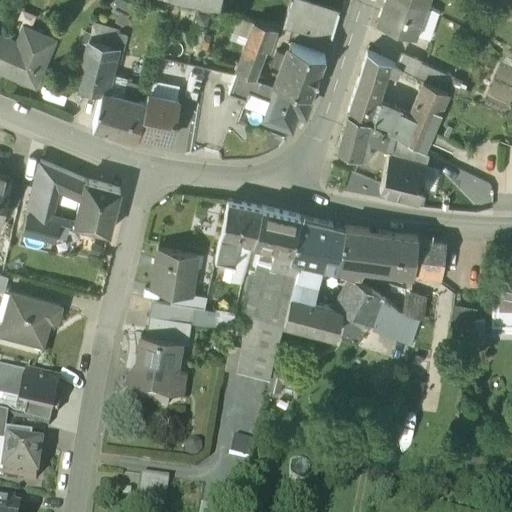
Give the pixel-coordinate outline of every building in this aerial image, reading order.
[(220,0),(177,0),(218,8),(220,0)] [(339,14),(294,0),(291,0),(283,23),(281,28),(331,40),(339,14)] [(424,5),(413,0),(384,0),(376,23),(413,36),(413,35),(424,5)] [(439,12),(424,5),(413,35),(429,40),(439,12)] [(276,27),(254,22),(247,40),(266,48),(266,49),(269,50),(276,27)] [(36,30),(29,47),(0,34),(0,70),(34,85),(54,38),(36,30)] [(113,44),(90,37),(78,86),(100,92),(101,90),(103,91),(113,44)] [(266,48),(247,40),(236,71),(255,78),(266,49),(266,48)] [(325,57),(290,45),(276,85),(310,97),(325,57)] [(387,62),(367,52),(363,66),(382,72),(387,62)] [(420,63),(401,54),(396,66),(400,69),(421,80),(422,81),(448,92),(454,78),(453,77),(452,78),(420,63)] [(396,66),(387,62),(382,72),(395,78),(400,69),(396,66)] [(205,67),(194,64),(192,72),(203,75),(205,67)] [(382,72),(363,66),(358,79),(379,85),(382,72)] [(255,78),(236,71),(228,92),(247,100),(250,92),(255,78)] [(203,75),(192,72),(185,94),(197,98),(203,75)] [(276,85),(255,78),(250,92),(271,100),(276,85)] [(379,85),(358,79),(348,111),(369,119),(370,119),(374,121),(380,102),(375,100),(379,85)] [(448,92),(422,81),(414,98),(440,109),(448,92)] [(310,97),(276,85),(271,100),(264,117),(269,119),(268,121),(269,123),(270,125),(272,126),(274,127),(277,126),(279,125),(280,122),(290,127),(297,110),(305,112),(310,97)] [(103,91),(101,90),(100,92),(93,126),(137,136),(138,132),(146,101),(103,91)] [(179,98),(148,92),(146,101),(138,132),(171,140),(179,98)] [(440,109),(414,98),(408,114),(415,117),(406,139),(423,149),(440,109)] [(408,114),(380,102),(374,121),(389,127),(388,129),(396,134),(398,135),(408,114)] [(365,119),(348,113),(337,151),(364,161),(370,146),(367,145),(369,140),(390,147),(391,148),(396,134),(388,129),(387,129),(365,119)] [(396,134),(391,148),(390,147),(379,190),(418,200),(423,182),(421,181),(428,152),(423,149),(406,139),(398,135),(396,134)] [(62,171),(39,161),(27,212),(51,218),(57,190),(57,189),(62,171)] [(84,180),(62,171),(57,189),(57,190),(80,196),(84,180)] [(0,219),(10,178),(0,175),(0,219)] [(120,189),(84,180),(80,196),(73,225),(109,233),(120,189)] [(262,208),(227,201),(220,236),(248,242),(252,243),(262,208)] [(300,217),(262,208),(252,243),(253,243),(263,246),(292,253),(300,217)] [(51,218),(27,212),(23,231),(54,238),(56,228),(58,221),(58,220),(51,218)] [(345,227),(300,217),(292,253),(292,255),(299,257),(298,261),(321,266),(335,270),(345,227)] [(69,224),(58,221),(56,228),(67,231),(69,224)] [(370,230),(345,227),(335,270),(350,277),(359,282),(364,266),(382,268),(413,272),(441,276),(446,240),(417,236),(386,233),(370,230)] [(248,242),(220,236),(215,259),(228,262),(242,265),(248,242)] [(242,265),(228,262),(225,278),(242,282),(253,243),(252,243),(248,242),(242,265)] [(292,253),(263,246),(245,311),(246,312),(283,321),(298,261),(299,257),(292,255),(292,253)] [(198,254),(157,247),(150,287),(171,290),(191,293),(191,292),(198,254)] [(321,266),(298,261),(283,321),(335,335),(342,311),(342,309),(334,307),(311,301),(321,266)] [(511,263),(502,263),(501,298),(501,300),(511,300),(511,263)] [(378,295),(359,282),(350,277),(334,307),(342,309),(342,311),(348,313),(356,314),(371,325),(385,300),(378,295)] [(191,293),(171,290),(169,302),(193,306),(205,308),(208,294),(191,292),(191,293)] [(59,304),(9,291),(0,324),(0,343),(41,355),(50,322),(54,323),(59,304)] [(425,296),(412,292),(407,313),(422,317),(425,296)] [(501,298),(492,297),(491,324),(511,324),(511,300),(501,300),(501,298)] [(169,302),(151,299),(148,315),(190,322),(193,306),(169,302)] [(458,302),(451,324),(469,330),(477,308),(458,302)] [(283,321),(246,312),(241,345),(236,370),(237,370),(269,376),(273,357),(272,356),(283,321)] [(190,322),(148,315),(145,336),(180,341),(180,343),(187,344),(190,322)] [(145,336),(139,335),(134,372),(131,372),(128,387),(132,388),(130,400),(167,406),(171,380),(174,380),(175,376),(180,343),(180,341),(145,336)] [(241,345),(229,343),(224,368),(236,370),(241,345)] [(25,376),(0,370),(0,400),(18,405),(22,391),(25,376)] [(59,384),(25,376),(22,391),(18,405),(18,406),(26,409),(52,414),(52,412),(57,411),(60,401),(56,398),(59,384)] [(52,414),(26,409),(24,418),(48,426),(52,414)] [(30,438),(14,435),(13,442),(29,445),(30,438)] [(252,442),(232,438),(228,456),(248,460),(252,442)] [(13,442),(6,441),(1,473),(35,478),(39,446),(29,445),(13,442)] [(168,479),(140,475),(136,501),(164,506),(168,479)] [(12,500),(0,498),(0,511),(16,511),(18,508),(11,507),(12,500)]
